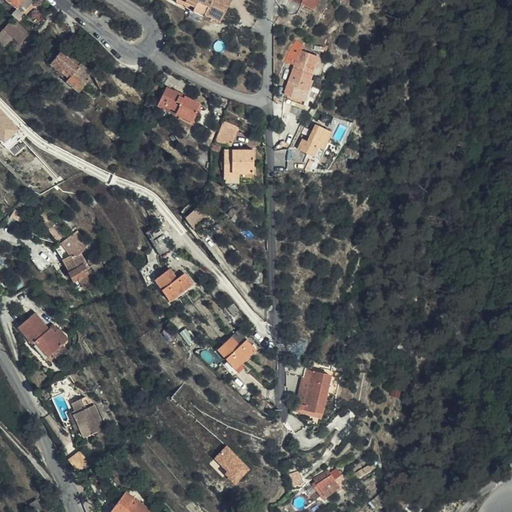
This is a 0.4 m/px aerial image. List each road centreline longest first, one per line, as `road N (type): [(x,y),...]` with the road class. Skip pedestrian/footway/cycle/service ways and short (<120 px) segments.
road 1 (residential): [(295,432),(284,411),(277,338),(269,102)]
road 2 (tertiary): [(76,511),(0,343)]
road 3 (residential): [(148,47),(236,97),(269,102)]
